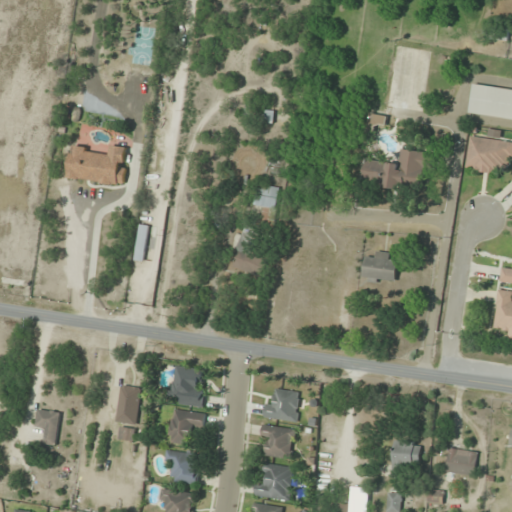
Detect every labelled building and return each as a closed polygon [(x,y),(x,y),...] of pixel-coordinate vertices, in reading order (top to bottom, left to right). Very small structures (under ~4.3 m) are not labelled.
[(471,114),(511,119),(511,88),(475,83),(471,114)] [(275,113),(267,111),(266,120),(273,121),(275,113)] [(467,169),(505,175),(507,163),(511,163),(511,141),(472,136),(467,169)] [(126,185),(130,147),(111,145),(111,153),(73,148),(70,179),(126,185)] [(367,160),(364,184),(423,189),(424,169),(434,170),(436,151),(402,148),(400,163),(367,160)] [(257,206),(266,207),(265,218),(277,220),(281,187),(260,184),(257,206)] [(136,259),(145,261),(152,226),(142,224),(136,259)] [(263,276),(268,258),(248,252),(255,230),(246,227),(234,268),(263,276)] [(391,260),(391,253),(377,252),(376,258),(366,257),(365,279),(397,280),(398,261),(391,260)] [(502,282),(511,283),(511,269),(504,268),(502,282)] [(497,326),(506,326),(506,337),(511,337),(511,289),(499,289),(497,326)] [(206,370),(178,365),(172,396),(182,398),(181,404),(203,408),(207,390),(203,389),(206,370)] [(142,387),(123,385),(118,422),(138,424),(142,387)] [(269,405),(266,415),(295,423),(304,394),(281,388),(276,407),(269,405)] [(62,412),(40,409),(37,429),(47,430),(45,443),(58,445),(62,412)] [(207,414),(174,409),(169,442),(193,445),(196,426),(205,427),(207,414)] [(295,428),(264,425),(263,437),(270,437),(268,456),(293,458),(295,428)] [(134,428),(122,428),(122,439),(134,439),(134,428)] [(394,476),(403,476),(403,467),(421,467),(422,442),(395,441),(394,476)] [(477,476),(480,452),(450,448),(447,473),(477,476)] [(175,484),(200,484),(200,452),(169,452),(169,461),(175,461),(175,484)] [(295,467),(269,465),(268,485),(258,484),(257,497),(293,500),(295,467)] [(429,502),(445,504),(446,490),(430,488),(429,502)] [(169,510),(168,511),(194,511),(197,493),(165,489),(162,509),(169,510)] [(403,511),(403,492),(389,492),(389,511),(403,511)] [(350,511),(352,505),(336,501),(333,511),(350,511)] [(282,511),(284,508),(257,503),(254,511),(282,511)]
